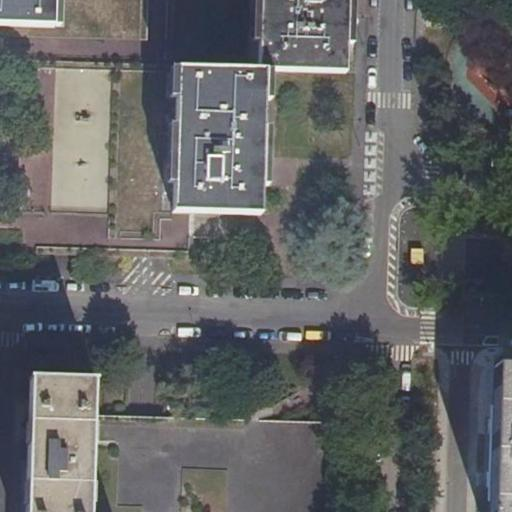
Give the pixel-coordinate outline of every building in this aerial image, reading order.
[(0,0),(0,18),(56,21),(57,0),(0,0)] [(259,0),(257,71),(266,72),(346,75),(348,0),(259,0)] [(266,72),(257,71),(177,69),(172,212),(260,215),(262,165),(266,72)] [(511,511),(511,370),(490,370),(485,511),(511,511)] [(86,511),(89,416),(89,383),(27,382),(22,511),(86,511)] [(89,416),(86,511),(333,511),(337,423),(242,420),(142,417),(89,416)]
